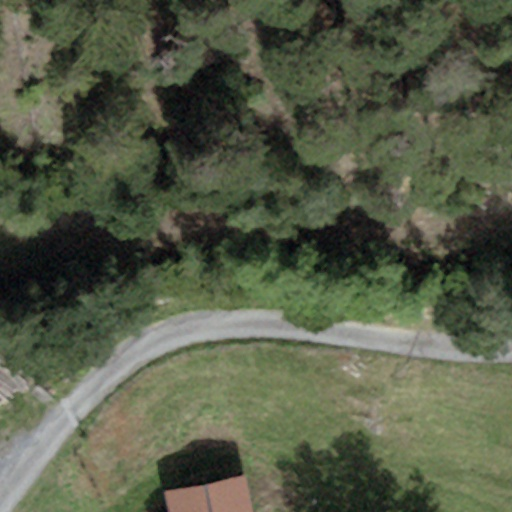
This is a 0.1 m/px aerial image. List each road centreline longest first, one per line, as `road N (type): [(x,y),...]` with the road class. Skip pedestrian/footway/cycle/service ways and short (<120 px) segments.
road 1 (track): [(0,502),(101,382),(168,338),(298,326),(511,349)]
road 2 (track): [(511,230),(276,211),(167,214),(0,260)]
